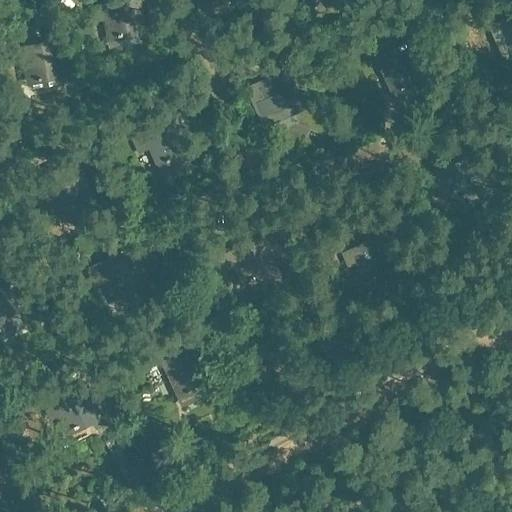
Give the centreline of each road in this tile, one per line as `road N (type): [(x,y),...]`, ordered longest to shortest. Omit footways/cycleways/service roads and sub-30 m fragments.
road 1 (track): [(199,511),(511,327)]
road 2 (unknown): [(163,0),(173,28),(237,110),(249,142)]
